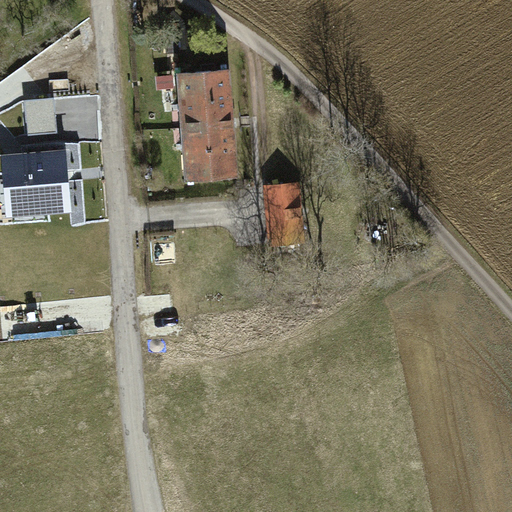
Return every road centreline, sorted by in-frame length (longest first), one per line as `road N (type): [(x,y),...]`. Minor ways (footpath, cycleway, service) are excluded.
road 1 (track): [(193,0),(273,52),(511,309)]
road 2 (residential): [(126,274),(106,0)]
road 3 (track): [(154,511),(126,274)]
